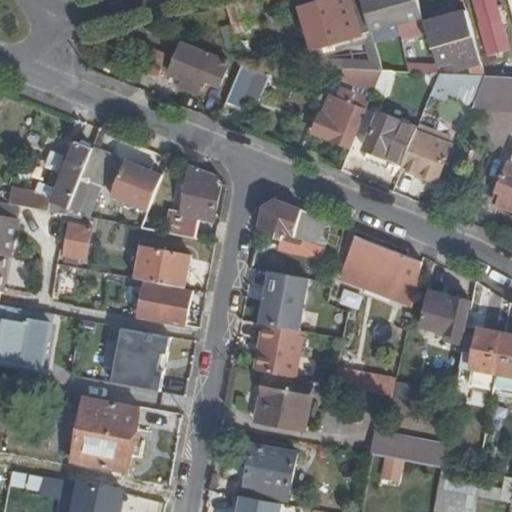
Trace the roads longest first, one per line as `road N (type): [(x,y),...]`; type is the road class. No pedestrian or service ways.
road 1 (residential): [(254,163),(187,511)]
road 2 (residential): [(511,276),(474,251),(254,163)]
road 3 (residential): [(254,163),(30,77)]
